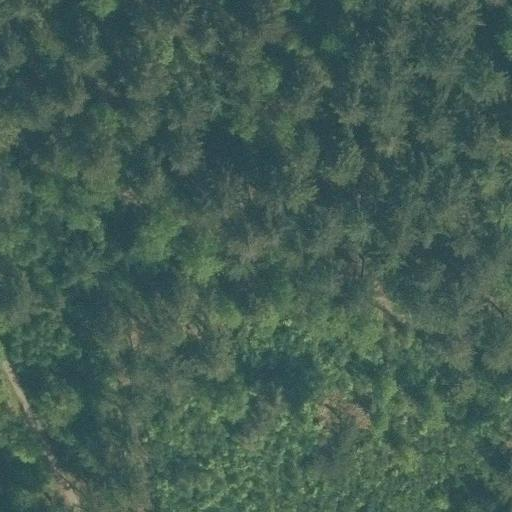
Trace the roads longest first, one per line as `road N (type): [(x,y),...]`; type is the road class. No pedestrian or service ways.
road 1 (track): [(511,353),(290,264),(0,132)]
road 2 (track): [(73,511),(0,356)]
